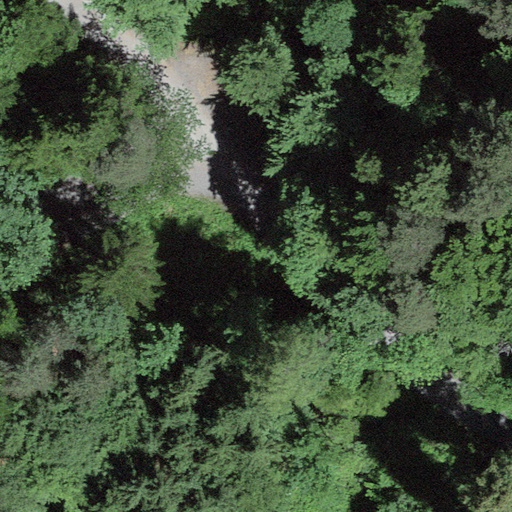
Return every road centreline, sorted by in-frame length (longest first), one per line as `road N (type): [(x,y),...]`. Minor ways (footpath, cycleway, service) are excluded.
road 1 (track): [(511,398),(358,280),(259,177),(232,131),(159,57),(85,0)]
road 2 (track): [(259,177),(0,156)]
